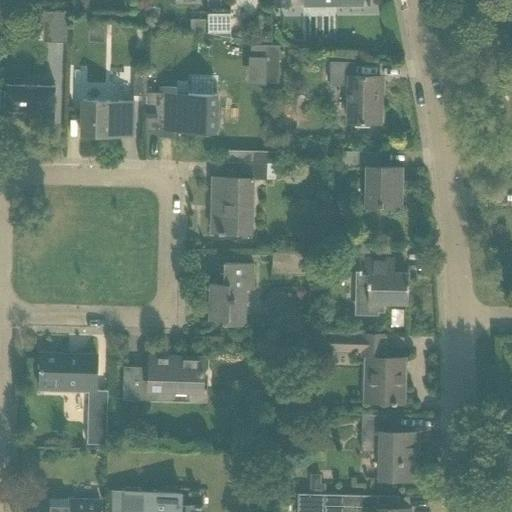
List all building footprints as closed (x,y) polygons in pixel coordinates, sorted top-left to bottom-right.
[(72,0),(72,13),(87,13),(86,0),(72,0)] [(220,13),(220,0),(207,0),(208,32),(231,36),(231,13),(220,13)] [(42,41),(67,42),(67,12),(43,11),(42,41)] [(191,19),(191,30),(205,30),(205,19),(191,19)] [(511,25),(509,26),(508,22),(496,22),(497,52),(511,51),(511,25)] [(268,26),(259,26),(259,39),(268,39),(268,26)] [(250,45),(249,55),(263,55),(262,83),(278,84),(279,45),(250,45)] [(347,122),(360,123),(380,123),(380,101),(376,101),(377,77),(352,76),(353,61),(329,61),(329,85),(348,86),(347,122)] [(94,63),(94,84),(111,83),(111,63),(94,63)] [(133,95),(145,96),(146,74),(133,73),(133,95)] [(3,120),(6,121),(6,117),(38,118),(37,125),(54,125),(55,87),(5,85),(4,104),(3,104),(1,104),(0,104),(0,119),(2,120),(3,120)] [(159,136),(174,137),(175,132),(215,133),(217,94),(177,93),(177,87),(161,87),(159,136)] [(81,135),(133,136),(134,101),(82,99),(81,135)] [(366,167),(365,207),(400,207),(401,167),(381,167),(381,152),(341,150),(341,167),(366,167)] [(211,232),(231,232),(251,233),(252,178),(267,179),(267,163),(240,163),(240,178),(212,177),(211,232)] [(358,286),(357,312),(384,312),(384,303),(387,303),(407,303),(408,273),(393,273),(394,260),(394,258),(389,258),(390,247),(359,246),(359,257),(358,274),(368,274),(367,286),(358,286)] [(271,274),(309,275),(310,253),(271,252),(271,274)] [(209,320),(224,320),(224,325),(246,325),(247,290),(253,290),(254,263),(223,263),(223,284),(209,283),(209,320)] [(370,351),(369,401),(404,402),(405,358),(383,357),(384,335),(363,334),(363,336),(320,335),(319,350),(370,351)] [(40,386),(60,386),(96,387),(97,355),(41,354),(40,386)] [(124,388),(123,398),(156,399),(170,400),(171,391),(202,392),(202,378),(203,358),(149,357),(149,369),(125,368),(124,388)] [(89,444),(106,444),(108,392),(98,392),(98,387),(96,387),(90,387),(89,444)] [(380,479),(403,479),(412,480),(413,433),(391,432),(391,415),(361,414),(360,452),(380,453),(380,479)] [(200,511),(201,503),(179,503),(179,494),(121,492),(120,511),(200,511)] [(297,494),(296,511),(403,511),(403,508),(377,508),(377,495),(357,495),(297,494)] [(32,511),(99,511),(99,500),(74,500),(73,506),(53,506),(33,505),(32,511)]
